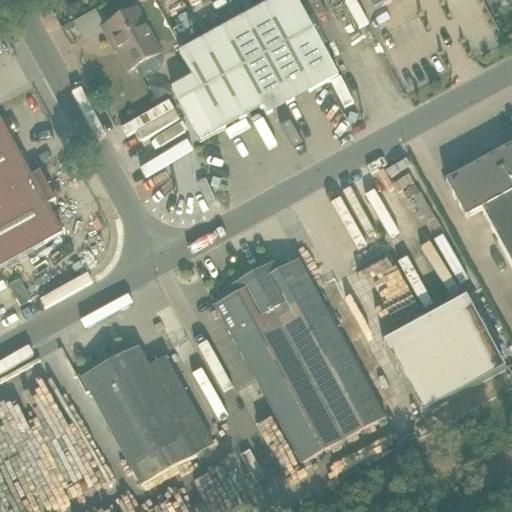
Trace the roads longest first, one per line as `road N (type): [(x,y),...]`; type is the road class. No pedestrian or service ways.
road 1 (unclassified): [(159,265),(511,64)]
road 2 (unclassified): [(159,265),(15,0)]
road 3 (unclassified): [(0,352),(159,265)]
